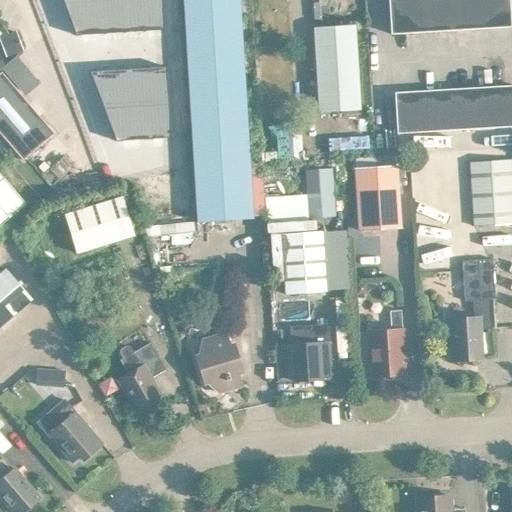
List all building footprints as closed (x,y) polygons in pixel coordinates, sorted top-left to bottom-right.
[(65,0),(76,28),(165,22),(163,0),(65,0)] [(183,0),(197,214),(253,211),(240,0),(183,0)] [(389,0),(391,26),(511,19),(510,0),(389,0)] [(314,19),(319,104),(360,102),(355,17),(314,19)] [(0,33),(6,49),(16,46),(8,26),(6,21),(0,23),(0,33)] [(167,58),(89,63),(116,133),(171,130),(167,58)] [(0,64),(0,125),(23,152),(54,125),(1,64),(0,64)] [(511,77),(394,85),(397,126),(511,118),(511,77)] [(469,154),(474,218),(511,215),(511,172),(511,151),(469,154)] [(355,161),(359,222),(400,220),(397,158),(355,161)] [(66,207),(77,246),(135,229),(123,191),(66,207)] [(281,226),(285,286),(326,283),(322,223),(281,226)] [(473,282),(475,310),(450,312),(452,326),(457,331),(445,344),(461,359),(468,351),(482,350),(479,310),(495,309),(493,281),(498,280),(495,242),(465,244),(468,282),(473,282)] [(0,264),(0,317),(32,291),(6,260),(0,264)] [(366,276),(356,276),(356,286),(367,286),(366,276)] [(391,318),(387,323),(369,324),(370,340),(367,343),(367,353),(371,355),(372,368),(382,368),(384,370),(389,372),(393,370),(395,367),(405,366),(401,303),(390,303),(391,318)] [(291,320),(294,373),(320,372),(320,370),(319,370),(317,345),(329,344),(327,317),(291,320)] [(207,374),(219,384),(230,381),(230,379),(241,375),(238,365),(242,363),(234,336),(229,337),(226,326),(215,330),(214,328),(203,331),(199,346),(196,347),(204,375),(207,374)] [(117,371),(135,402),(161,387),(151,369),(166,361),(150,334),(133,344),(130,338),(126,337),(120,341),(119,344),(122,350),(119,352),(128,366),(117,371)] [(56,362),(55,379),(64,379),(65,362),(56,362)] [(64,391),(37,414),(48,427),(71,454),(79,448),(83,452),(102,435),(75,404),(64,391)] [(0,471),(0,487),(17,508),(40,489),(14,460),(0,471)] [(501,511),(511,511),(511,484),(511,487),(511,506),(501,507),(501,511)] [(465,511),(465,506),(454,507),(450,504),(450,488),(417,490),(417,502),(415,502),(411,506),(411,511),(465,511)]
